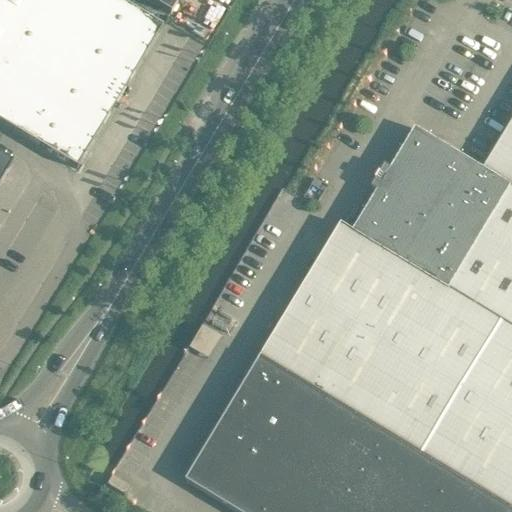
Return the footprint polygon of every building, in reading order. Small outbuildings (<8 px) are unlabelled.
[(0,0),(0,121),(77,168),(163,27),(118,0),(0,0)] [(148,0),(171,14),(179,0),(148,0)] [(343,225),(262,358),(511,509),(511,125),(485,170),(417,129),(391,171),(396,174),(393,180),(391,179),(388,187),(385,193),(379,192),(354,232),(343,225)] [(0,183),(13,162),(0,154),(0,183)] [(204,324),(192,344),(209,354),(221,335),(204,324)] [(511,511),(511,509),(262,358),(187,482),(237,511),(511,511)] [(130,488),(112,476),(106,486),(124,497),(130,488)]
